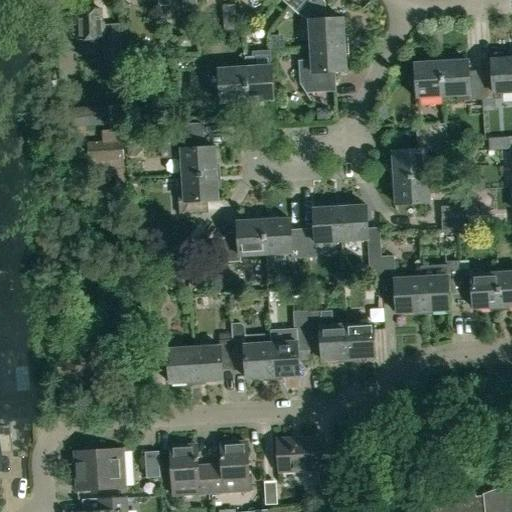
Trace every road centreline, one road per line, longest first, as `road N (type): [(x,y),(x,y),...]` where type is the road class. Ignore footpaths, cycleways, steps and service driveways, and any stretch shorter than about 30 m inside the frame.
road 1 (residential): [(48,511),(39,451),(64,424),(332,411),(417,362),(511,353)]
road 2 (residential): [(244,168),(299,168),(331,158),(405,5)]
